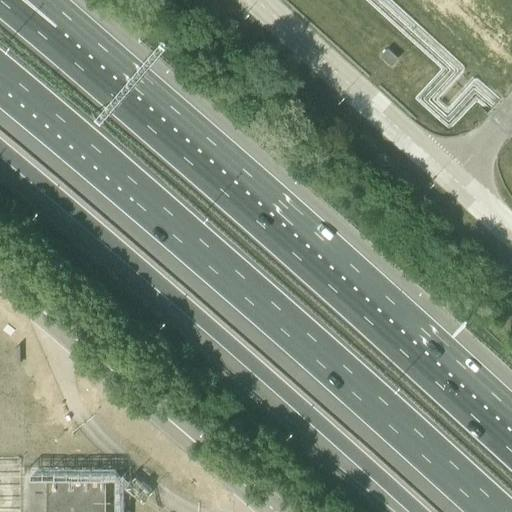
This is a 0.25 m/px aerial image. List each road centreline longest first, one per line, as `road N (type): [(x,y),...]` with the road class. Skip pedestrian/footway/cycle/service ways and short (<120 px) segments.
road 1 (motorway): [(0,79),(493,511)]
road 2 (motorway): [(511,451),(51,38)]
road 3 (motorway): [(0,150),(419,511)]
